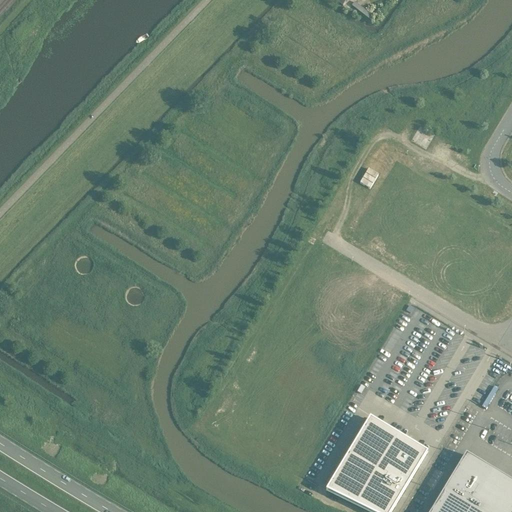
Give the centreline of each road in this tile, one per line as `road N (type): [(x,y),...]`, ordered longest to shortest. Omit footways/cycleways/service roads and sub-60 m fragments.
road 1 (unclassified): [(0,212),(206,0)]
road 2 (unclassified): [(325,233),(506,344)]
road 3 (primary): [(114,511),(0,441)]
